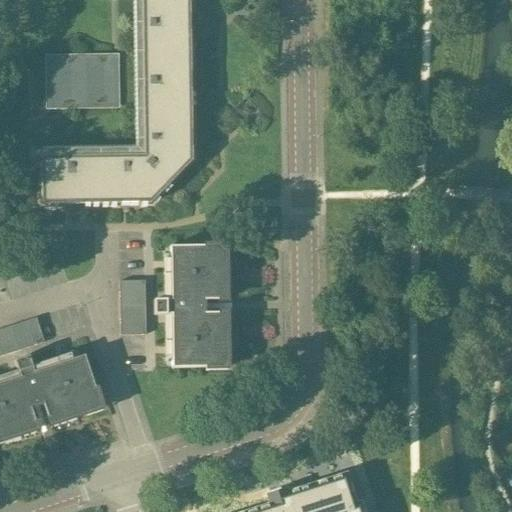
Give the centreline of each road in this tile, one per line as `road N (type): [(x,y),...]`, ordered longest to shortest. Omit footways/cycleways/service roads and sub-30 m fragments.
road 1 (residential): [(151,468),(286,419),(304,400),(301,0)]
road 2 (residential): [(151,468),(100,303),(101,280)]
